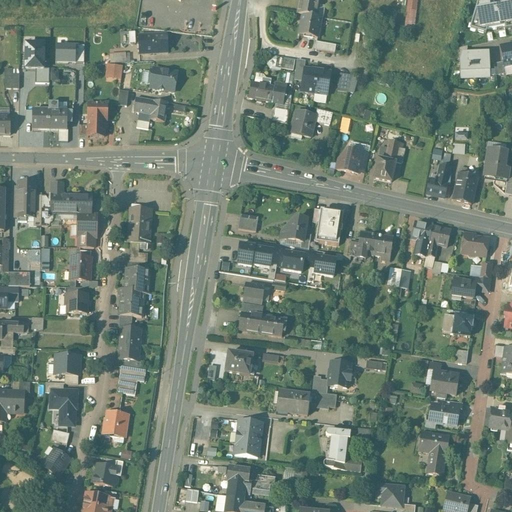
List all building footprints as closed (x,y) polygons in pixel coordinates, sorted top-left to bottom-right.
[(299,0),(297,15),(302,16),(316,18),(318,0),(299,0)] [(415,0),(407,0),(404,35),(411,36),(415,0)] [(504,32),(511,31),(511,0),(498,0),(500,7),(493,9),(494,7),(478,3),(471,26),(477,27),(475,33),(486,36),(486,33),(504,29),(504,32)] [(316,18),(302,16),(298,36),(317,40),(320,19),(316,18)] [(166,35),(138,36),(139,55),(167,53),(166,35)] [(335,46),(316,43),(314,50),(334,54),(335,46)] [(44,47),(26,46),(26,72),(35,72),(35,84),(48,85),(49,72),(44,72),(44,47)] [(84,48),(57,47),(57,64),(84,65),(84,48)] [(511,47),(500,50),(502,64),(504,70),(511,68),(511,47)] [(467,48),(453,51),(450,61),(460,63),(461,56),(467,56),(467,48)] [(125,54),(109,55),(110,63),(125,62),(125,54)] [(467,56),(461,56),(460,63),(460,79),(488,78),(487,55),(467,56)] [(295,62),(277,59),(275,70),(293,73),(295,62)] [(502,64),(494,65),(494,77),(505,75),(504,70),(502,64)] [(121,67),(107,65),(106,72),(110,73),(113,77),(113,78),(120,79),(121,67)] [(302,83),(304,70),(304,69),(295,68),(293,81),(302,83)] [(12,70),(4,70),(4,90),(18,90),(19,76),(12,75),(12,70)] [(177,74),(153,70),(152,73),(150,73),(148,85),(150,85),(150,89),(163,91),(165,90),(168,91),(168,92),(173,93),(177,74)] [(317,72),(304,70),(302,83),(300,93),(313,95),(317,72)] [(317,72),(313,95),(327,97),(330,74),(317,72)] [(338,93),(347,94),(352,78),(340,77),(338,93)] [(120,91),(130,91),(131,82),(120,82),(120,91)] [(273,87),(250,83),(248,99),(270,103),(273,87)] [(284,90),(273,88),(273,87),(270,103),(281,105),(284,90)] [(126,107),(128,92),(119,91),(117,106),(126,107)] [(167,104),(136,99),(133,113),(138,114),(150,116),(149,120),(164,123),(167,104)] [(99,105),(88,105),(88,121),(88,127),(88,137),(104,138),(104,122),(106,122),(106,109),(108,109),(109,103),(99,103),(99,105)] [(58,104),(48,104),(48,115),(56,115),(56,113),(58,113),(58,104)] [(289,111),(274,108),(271,121),(287,124),(289,111)] [(314,116),(295,111),(289,133),(309,139),(313,122),(315,116),(314,116)] [(331,115),(315,111),(314,116),(315,116),(313,122),(328,126),(331,115)] [(40,112),(32,112),(32,132),(48,132),(48,115),(40,114),(40,112)] [(58,113),(56,113),(56,115),(48,115),(48,132),(66,132),(66,113),(58,113)] [(150,116),(138,114),(137,122),(149,124),(149,120),(150,116)] [(9,118),(0,118),(0,136),(9,136),(9,118)] [(88,127),(78,127),(78,138),(88,138),(88,137),(88,127)] [(389,141),(385,161),(394,163),(398,144),(398,143),(389,141)] [(486,142),(485,150),(506,152),(507,145),(486,142)] [(402,145),(398,144),(394,163),(395,163),(401,165),(404,150),(401,149),(402,145)] [(464,146),(452,145),(452,155),(464,156),(464,146)] [(432,159),(440,162),(443,152),(435,149),(432,159)] [(362,153),(348,151),(338,161),(336,171),(357,175),(357,174),(362,153)] [(506,153),(488,151),(483,178),(506,182),(508,170),(503,170),(506,153)] [(368,155),(362,153),(357,174),(363,175),(368,155)] [(385,161),(377,159),(373,179),(391,183),(395,163),(394,163),(385,161)] [(450,170),(439,167),(437,177),(433,176),(433,175),(431,175),(430,181),(429,181),(426,195),(443,200),(447,186),(449,187),(450,170)] [(465,177),(458,175),(452,201),(471,206),(476,180),(465,177)] [(35,184),(18,184),(18,192),(14,192),(14,204),(15,204),(15,215),(35,215),(35,197),(35,184)] [(63,185),(53,185),(52,196),(51,216),(78,217),(91,217),(92,197),(63,196),(63,185)] [(320,206),(315,237),(335,240),(340,209),(320,206)] [(150,212),(130,211),(128,243),(139,244),(148,245),(150,212)] [(258,219),(240,216),(237,231),(255,233),(258,219)] [(91,217),(78,217),(77,238),(79,238),(94,238),(96,238),(97,217),(91,217)] [(306,221),(296,219),(281,234),(280,240),(302,244),(306,221)] [(432,228),(415,224),(411,241),(417,242),(413,256),(425,259),(426,257),(426,253),(432,228)] [(450,232),(432,228),(426,253),(426,257),(434,259),(435,259),(437,247),(446,249),(450,232)] [(376,237),(360,234),(358,246),(357,252),(351,251),(350,258),(365,261),(366,256),(373,257),(376,237)] [(474,238),(464,236),(461,255),(467,256),(469,258),(474,259),(476,257),(485,259),(487,241),(474,239),(474,238)] [(392,239),(376,237),(373,257),(381,258),(380,261),(389,262),(392,239)] [(94,238),(79,238),(79,250),(94,250),(94,238)] [(352,241),(345,240),(342,260),(349,262),(350,258),(351,251),(357,252),(358,246),(352,245),(352,241)] [(0,248),(0,267),(1,268),(1,274),(8,274),(9,241),(3,241),(3,249),(0,248)] [(139,244),(130,244),(129,254),(128,263),(139,264),(146,265),(147,255),(138,254),(139,244)] [(251,266),(254,250),(254,248),(240,246),(238,257),(239,257),(237,266),(252,268),(252,267),(251,266)] [(272,253),(254,250),(251,266),(252,267),(270,269),(272,253)] [(38,262),(38,253),(30,253),(30,262),(38,262)] [(284,255),(282,271),(300,274),(303,257),(284,255)] [(316,257),(313,274),(332,278),(335,261),(316,257)] [(434,259),(426,257),(425,259),(424,268),(432,270),(433,263),(434,259)] [(79,258),(71,258),(70,275),(74,275),(74,282),(89,283),(89,268),(90,268),(91,259),(90,259),(79,258)] [(220,272),(228,273),(230,264),(222,262),(220,272)] [(433,263),(432,270),(431,274),(440,276),(442,264),(433,263)] [(491,267),(481,265),(479,279),(489,280),(491,267)] [(126,269),(124,290),(120,290),(120,296),(121,296),(119,317),(131,318),(141,319),(142,301),(138,301),(139,295),(151,296),(151,295),(142,294),(143,288),(147,288),(148,271),(138,270),(126,269)] [(29,274),(8,274),(8,288),(29,288),(29,274)] [(231,274),(230,279),(247,282),(248,277),(231,274)] [(408,281),(400,279),(398,289),(407,290),(408,281)] [(475,284),(453,281),(452,295),(459,296),(459,298),(472,300),(475,284)] [(285,286),(272,284),(271,290),(284,292),(285,289),(285,286)] [(270,289),(245,285),(243,300),(261,303),(262,301),(268,302),(270,289)] [(12,289),(0,288),(0,296),(6,297),(12,297),(12,289)] [(17,289),(12,289),(12,297),(6,297),(6,303),(17,304),(17,289)] [(292,291),(285,289),(284,292),(284,295),(291,297),(292,291)] [(83,296),(65,296),(65,306),(67,307),(66,314),(86,315),(87,296),(83,296)] [(260,308),(242,305),(240,315),(247,316),(248,314),(262,316),(263,308),(260,308)] [(262,316),(248,314),(247,316),(240,315),(238,332),(281,338),(282,334),(284,334),(286,322),(261,318),(262,316)] [(473,319),(454,317),(454,318),(444,317),(441,334),(452,335),(469,338),(470,330),(471,330),(472,329),(473,328),(473,327),(474,327),(474,326),(474,324),(474,323),(474,322),(473,321),(473,319)] [(42,319),(31,319),(31,331),(42,331),(42,319)] [(12,325),(0,324),(0,341),(1,341),(1,333),(8,334),(11,334),(12,325)] [(23,326),(12,325),(11,334),(22,335),(23,330),(23,326)] [(131,330),(120,330),(119,345),(139,347),(140,331),(131,330)] [(12,339),(7,339),(8,334),(1,333),(1,341),(0,349),(12,349),(12,339)] [(311,343),(297,341),(297,346),(296,346),(296,347),(310,349),(311,343)] [(139,347),(119,345),(118,361),(123,361),(138,362),(139,347)] [(0,349),(0,348),(0,358),(3,359),(11,359),(11,356),(14,356),(14,349),(0,349)] [(511,349),(505,348),(503,364),(501,364),(500,376),(511,377),(511,349)] [(467,353),(456,351),(454,363),(465,365),(467,353)] [(244,355),(236,354),(236,355),(228,354),(225,373),(249,377),(252,357),(243,356),(244,355)] [(277,357),(263,355),(262,363),(276,365),(277,357)] [(79,358),(56,357),(55,376),(56,376),(58,378),(61,379),(63,377),(64,377),(78,377),(79,358)] [(329,360),(327,388),(347,390),(350,362),(329,360)] [(138,362),(123,361),(123,368),(140,371),(141,362),(138,362)] [(382,364),(366,362),(365,370),(381,372),(382,364)] [(441,367),(429,365),(428,372),(432,373),(440,375),(441,367)] [(215,381),(217,367),(210,366),(207,380),(215,381)] [(24,369),(10,368),(10,378),(24,378),(24,369)] [(123,368),(121,368),(119,379),(137,382),(143,383),(145,372),(140,371),(123,368)] [(440,375),(432,373),(429,393),(455,397),(458,378),(440,375)] [(78,377),(64,377),(64,385),(77,386),(78,377)] [(137,382),(119,379),(116,394),(134,397),(137,382)] [(30,384),(12,383),(12,394),(24,394),(29,394),(30,384)] [(420,394),(421,386),(412,384),(410,393),(420,394)] [(51,392),(63,392),(63,386),(45,385),(45,395),(51,395),(51,392)] [(12,394),(0,392),(0,422),(4,423),(5,413),(13,413),(13,415),(15,415),(15,413),(23,413),(24,394),(12,394)] [(63,392),(51,392),(51,395),(50,410),(60,410),(60,427),(74,428),(75,411),(76,411),(77,393),(63,392)] [(317,394),(309,393),(308,397),(309,397),(308,407),(315,408),(317,394)] [(308,397),(281,394),(279,414),(306,417),(308,407),(309,397),(308,397)] [(336,396),(317,394),(315,408),(328,409),(328,408),(334,409),(336,396)] [(462,405),(440,402),(439,408),(458,411),(457,418),(460,418),(462,405)] [(439,408),(431,406),(428,423),(455,428),(457,418),(458,411),(439,408)] [(511,414),(491,412),(489,429),(507,432),(505,445),(511,446),(511,414)] [(118,414),(118,416),(107,415),(106,420),(105,420),(102,436),(111,438),(112,436),(124,438),(127,416),(118,414)] [(262,425),(239,422),(234,457),(257,460),(262,425)] [(212,423),(210,438),(216,439),(219,424),(212,423)] [(69,435),(53,431),(50,442),(66,446),(69,435)] [(350,433),(328,431),(327,431),(326,432),(325,433),(325,434),(325,435),(326,436),(326,437),(327,437),(328,438),(347,440),(349,440),(350,433)] [(448,439),(421,434),(418,453),(430,455),(426,475),(441,478),(445,457),(446,457),(448,439)] [(347,440),(330,438),(327,463),(326,462),(325,463),(324,463),(323,464),(323,465),(323,466),(323,467),(324,468),(324,469),(325,469),(360,473),(361,463),(345,461),(347,440)] [(216,457),(216,449),(207,449),(207,457),(216,457)] [(55,451),(49,460),(47,459),(42,467),(43,468),(57,478),(62,471),(61,471),(64,467),(63,463),(66,459),(55,451)] [(123,463),(105,460),(104,467),(116,470),(122,471),(123,463)] [(104,467),(97,466),(96,473),(94,474),(92,484),(112,488),(112,487),(115,485),(116,480),(114,477),(116,470),(104,467)] [(249,472),(228,469),(227,483),(228,483),(229,482),(245,484),(247,485),(249,472)] [(294,470),(285,469),(284,479),(293,480),(294,470)] [(305,471),(294,470),(293,480),(300,481),(306,479),(306,475),(305,471)] [(253,483),(250,485),(248,496),(249,496),(249,494),(272,497),(274,480),(258,478),(257,484),(253,483)] [(247,485),(245,484),(229,482),(228,483),(227,499),(243,501),(244,495),(248,496),(250,485),(247,485)] [(403,489),(382,487),(381,507),(396,509),(401,509),(402,506),(403,489)] [(186,490),(185,502),(197,503),(198,491),(186,490)] [(116,494),(104,492),(103,498),(110,499),(115,500),(116,494)] [(103,498),(87,494),(86,500),(84,500),(83,505),(111,510),(112,506),(109,503),(110,499),(103,498)] [(470,499),(447,494),(442,511),(466,511),(469,505),(470,499)] [(263,511),(264,509),(243,506),(243,501),(227,499),(224,511),(263,511)]
